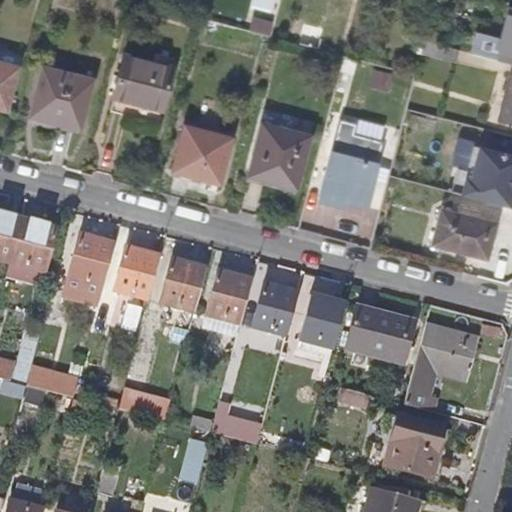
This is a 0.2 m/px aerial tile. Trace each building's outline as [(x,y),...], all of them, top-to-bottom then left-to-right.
[(480,34),(475,54),(511,63),(511,11),(509,11),(503,40),(480,34)] [(455,62),(459,50),(423,40),(419,53),(455,62)] [(161,109),(173,65),(124,52),(112,96),(161,109)] [(17,66),(0,61),(0,107),(7,109),(17,66)] [(90,82),(45,70),(32,117),(77,130),(90,82)] [(498,118),(511,122),(511,79),(509,78),(498,118)] [(406,108),(399,135),(418,140),(425,113),(406,108)] [(307,136),(258,124),(245,175),(294,187),(307,136)] [(230,137),(186,125),(174,170),(218,181),(230,137)] [(456,194),(506,205),(511,179),(511,156),(474,148),(465,179),(460,179),(456,194)] [(329,151),(319,193),(364,205),(375,162),(329,151)] [(362,212),(364,205),(319,193),(317,200),(362,212)] [(0,206),(0,214),(26,221),(28,214),(0,206)] [(492,224),(438,210),(430,242),(483,257),(492,224)] [(0,260),(15,264),(26,221),(0,214),(0,260)] [(60,230),(26,221),(15,264),(49,273),(60,230)] [(103,306),(119,244),(85,235),(69,298),(103,306)] [(123,301),(151,308),(165,257),(130,247),(120,291),(125,293),(123,301)] [(167,304),(201,312),(204,301),(212,268),(178,260),(167,304)] [(223,271),(211,314),(215,316),(243,323),(244,324),(255,280),(223,271)] [(258,326),(290,335),(301,291),(270,283),(258,326)] [(302,338),(334,346),(345,302),(313,294),(302,338)] [(103,306),(69,298),(68,303),(102,312),(103,306)] [(412,323),(353,307),(342,350),(401,365),(412,323)] [(243,323),(215,316),(211,330),(239,337),(243,323)] [(476,337),(424,322),(402,402),(428,409),(432,393),(426,391),(433,366),(466,375),(476,337)] [(79,373),(34,363),(40,336),(24,333),(19,358),(0,354),(0,376),(7,378),(4,391),(24,395),(26,385),(75,394),(79,373)] [(126,384),(120,407),(166,419),(172,396),(126,384)] [(48,403),(51,390),(28,386),(26,398),(48,403)] [(368,407),(372,394),(343,386),(340,399),(368,407)] [(101,414),(104,401),(81,395),(77,408),(101,414)] [(382,461),(431,474),(435,458),(430,457),(439,422),(395,410),(382,461)] [(200,413),(196,425),(216,430),(219,418),(200,413)] [(266,426),(231,417),(227,433),(262,442),(266,426)] [(180,476),(199,481),(210,442),(191,437),(180,476)] [(127,463),(112,459),(104,490),(119,494),(127,463)] [(376,484),(373,496),(420,509),(424,496),(376,484)] [(419,511),(420,509),(373,496),(369,511),(419,511)] [(14,511),(50,511),(52,507),(18,498),(14,511)]
